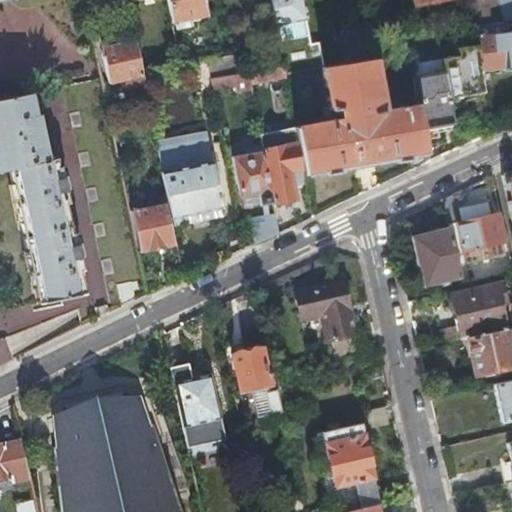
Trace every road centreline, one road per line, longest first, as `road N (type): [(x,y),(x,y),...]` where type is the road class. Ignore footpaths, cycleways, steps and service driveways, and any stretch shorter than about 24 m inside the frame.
road 1 (residential): [(362,217),(0,388)]
road 2 (residential): [(362,217),(433,511)]
road 3 (residential): [(511,149),(362,217)]
